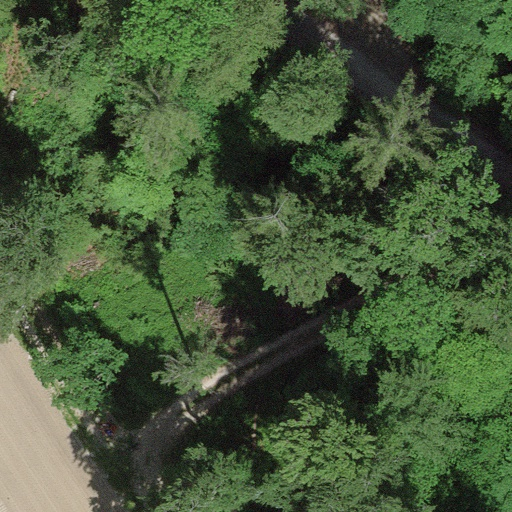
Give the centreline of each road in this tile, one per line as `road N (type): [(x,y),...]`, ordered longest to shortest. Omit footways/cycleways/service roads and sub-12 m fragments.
road 1 (track): [(162,511),(148,470),(165,432),(215,383),(261,354),(436,268),(476,220),(500,168)]
road 2 (track): [(255,0),(511,175)]
